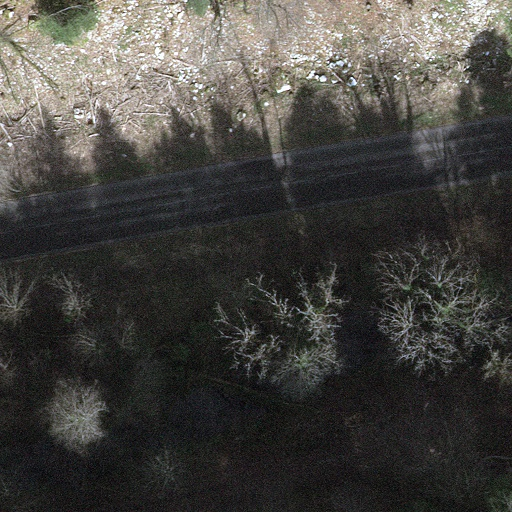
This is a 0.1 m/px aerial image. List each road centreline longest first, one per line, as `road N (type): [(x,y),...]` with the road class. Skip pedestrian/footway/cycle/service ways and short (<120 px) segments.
road 1 (secondary): [(511,141),(0,229)]
road 2 (track): [(41,511),(511,408)]
road 3 (track): [(389,441),(511,431)]
